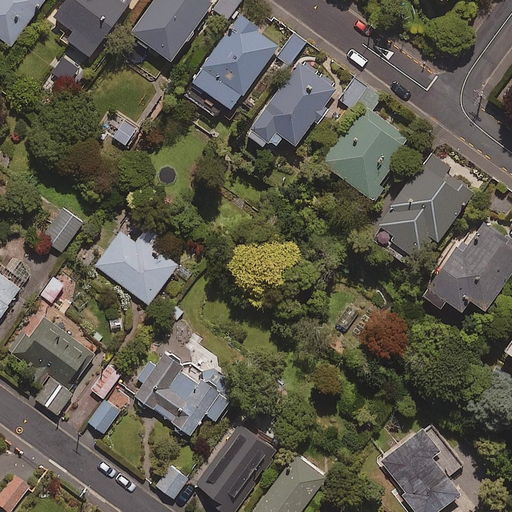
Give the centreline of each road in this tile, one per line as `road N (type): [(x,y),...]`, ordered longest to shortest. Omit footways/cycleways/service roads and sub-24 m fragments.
road 1 (residential): [(468,120),(304,0)]
road 2 (residential): [(149,511),(0,402)]
road 3 (residential): [(468,120),(462,86),(511,12)]
